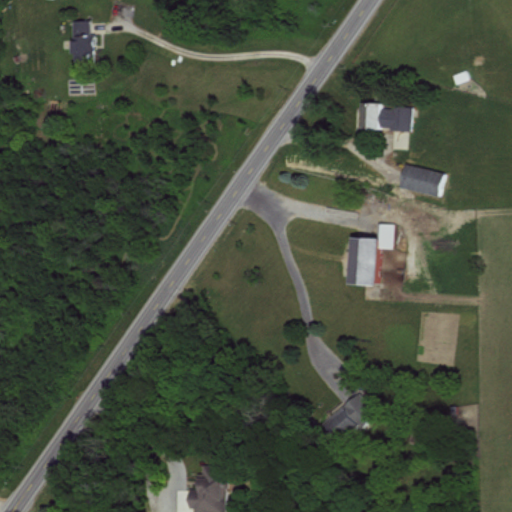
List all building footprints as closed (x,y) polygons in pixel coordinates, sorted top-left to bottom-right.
[(91,18),(72,18),(73,61),(95,60),(94,34),(91,34),(91,18)] [(380,100),(360,99),(359,127),(379,127),(380,100)] [(392,128),(412,129),(413,104),(393,104),(392,128)] [(444,169),(402,163),(399,188),(441,193),(444,169)] [(351,234),(349,281),(377,282),(378,246),(394,246),(395,222),(378,221),(377,235),(351,234)] [(372,400),(349,390),(330,433),(347,440),(351,429),(358,432),(372,400)] [(225,511),(227,479),(219,478),(219,464),(204,463),(203,476),(197,475),(196,496),(189,496),(189,489),(179,489),(178,511),(225,511)]
